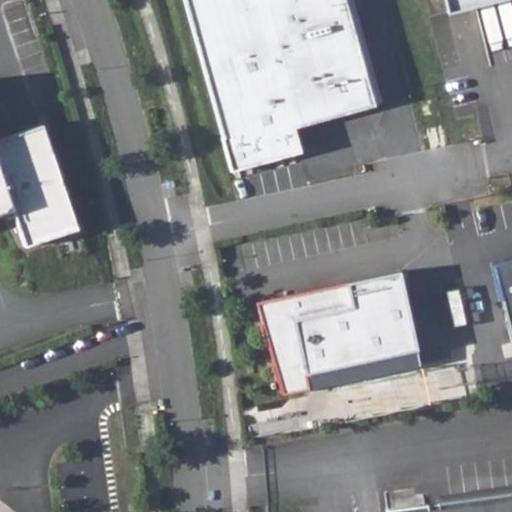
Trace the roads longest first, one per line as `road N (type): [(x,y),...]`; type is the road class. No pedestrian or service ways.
road 1 (residential): [(154,236),(459,172)]
road 2 (residential): [(154,236),(183,404),(188,511)]
road 3 (residential): [(90,0),(154,236)]
